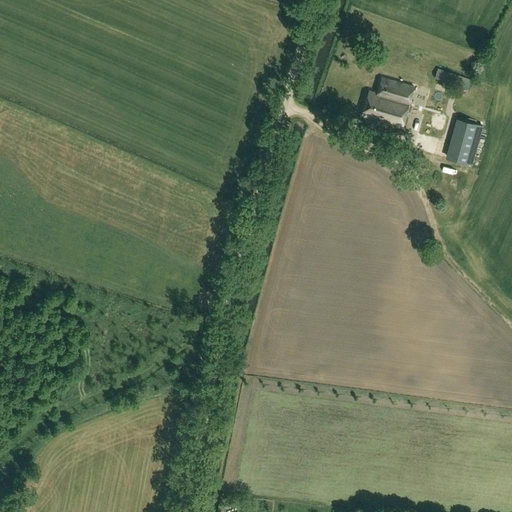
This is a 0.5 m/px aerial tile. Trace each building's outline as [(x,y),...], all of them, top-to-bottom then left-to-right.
[(434,78),(468,89),(471,80),(437,69),(434,78)] [(361,116),(402,128),(414,87),(381,77),(377,92),(369,90),(361,116)] [(434,134),(440,111),(423,106),(416,129),(434,134)] [(468,161),(476,120),(454,116),(446,157),(468,161)] [(421,134),(419,144),(431,147),(433,136),(421,134)]
